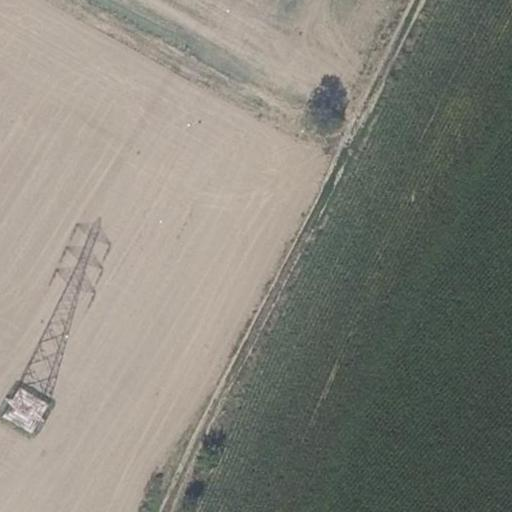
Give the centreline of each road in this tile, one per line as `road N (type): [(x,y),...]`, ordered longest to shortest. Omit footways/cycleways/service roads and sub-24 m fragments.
road 1 (track): [(426,0),(343,156),(182,511)]
road 2 (track): [(56,0),(343,156)]
